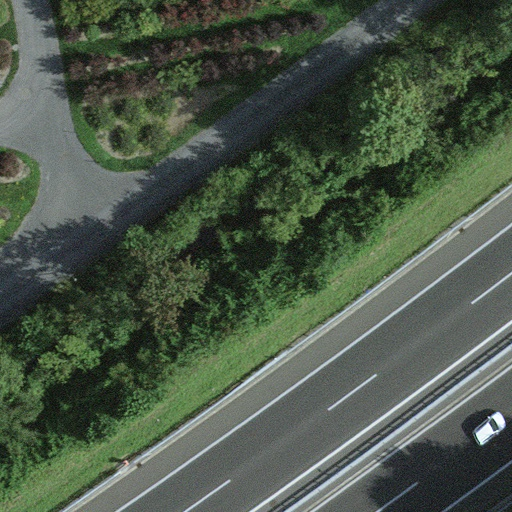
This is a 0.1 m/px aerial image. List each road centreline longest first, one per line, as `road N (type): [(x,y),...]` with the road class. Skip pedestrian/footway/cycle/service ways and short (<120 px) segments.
road 1 (track): [(413,0),(0,302)]
road 2 (motorway): [(511,282),(189,511)]
road 3 (track): [(28,0),(47,119),(0,128)]
road 4 (motorway): [(379,511),(511,419)]
road 5 (track): [(47,119),(91,238)]
